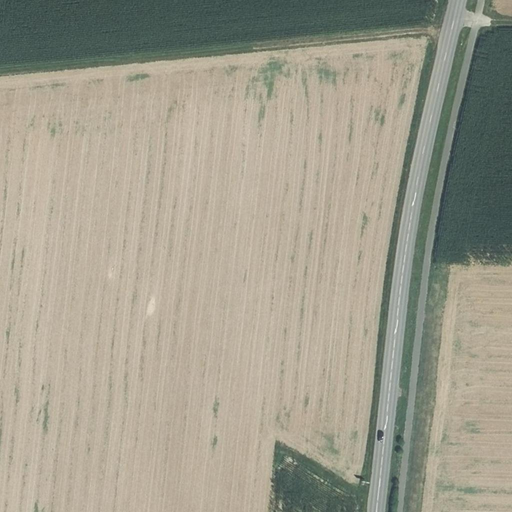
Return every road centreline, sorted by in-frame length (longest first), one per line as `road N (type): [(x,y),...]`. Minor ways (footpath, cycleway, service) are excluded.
road 1 (secondary): [(376,511),(408,229),(457,0)]
road 2 (track): [(511,24),(451,24),(428,34),(0,75)]
